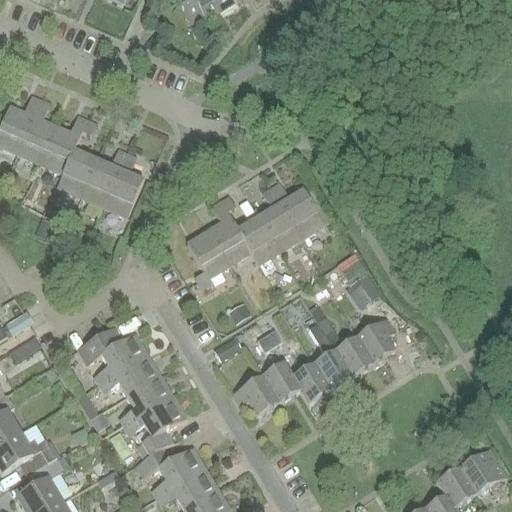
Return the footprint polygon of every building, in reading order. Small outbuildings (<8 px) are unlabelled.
[(107,0),(107,1),(122,8),(125,0),(107,0)] [(206,25),(220,17),(209,0),(173,0),(191,28),(203,21),(206,25)] [(231,3),(236,0),(209,0),(220,17),(234,8),(231,3)] [(0,151),(17,159),(41,104),(31,100),(24,118),(9,112),(0,132),(0,151)] [(40,169),(56,132),(42,126),(50,108),(41,104),(17,159),(40,169)] [(62,179),(74,156),(82,137),(87,125),(78,120),(70,138),(56,132),(40,169),(62,179)] [(87,125),(82,137),(91,140),(96,128),(87,125)] [(103,213),(127,158),(118,154),(110,172),(96,165),(80,202),(103,213)] [(74,156),(62,179),(57,192),(80,202),(96,165),(74,156)] [(127,158),(103,213),(127,223),(143,186),(129,180),(136,162),(127,158)] [(271,193),(301,243),(324,230),(303,196),(289,204),(279,187),(271,193)] [(280,257),(301,243),(271,193),(262,198),(272,214),(259,222),(280,257)] [(220,206),(227,217),(235,212),(229,201),(220,206)] [(238,235),(227,217),(220,206),(211,212),(221,228),(208,236),(229,270),(250,257),(238,235)] [(268,264),(280,257),(259,222),(238,235),(250,257),(258,270),(268,264)] [(208,283),(229,270),(208,236),(187,249),(204,277),(195,283),(202,294),(211,288),(208,283)] [(78,245),(66,239),(59,252),(72,258),(78,245)] [(367,279),(346,294),(361,314),(382,300),(367,279)] [(333,335),(319,312),(311,317),(317,328),(325,340),(333,335)] [(12,341),(28,331),(21,320),(6,330),(12,341)] [(356,342),(373,370),(395,357),(387,342),(394,338),(386,324),(356,342)] [(316,345),(325,340),(317,328),(309,333),(316,345)] [(99,390),(148,361),(135,340),(121,348),(113,334),(78,355),(87,370),(101,361),(109,373),(94,382),(99,390)] [(266,340),(273,352),(281,347),(274,335),(266,340)] [(325,340),(334,356),(352,383),(373,370),(356,342),(343,350),(333,335),(325,340)] [(12,354),(18,364),(43,349),(36,338),(12,354)] [(264,358),(273,352),(266,340),(257,346),(264,358)] [(330,397),(352,383),(334,356),(325,340),(316,345),(326,361),(313,369),(330,397)] [(218,353),(223,360),(225,364),(242,354),(234,342),(218,353)] [(126,402),(161,382),(148,361),(99,390),(104,398),(119,390),(126,402)] [(300,396),(292,382),(283,368),(262,382),(279,409),(300,396)] [(308,410),(330,397),(313,369),(292,382),(300,396),(308,410)] [(124,432),(173,402),(161,382),(126,402),(134,415),(119,424),(124,432)] [(257,423),(279,409),(262,382),(232,400),(240,414),(248,409),(257,423)] [(0,450),(19,439),(6,417),(14,412),(6,400),(5,401),(0,403),(0,450)] [(173,402),(124,432),(129,440),(144,431),(151,443),(139,451),(138,455),(144,465),(172,448),(164,437),(186,424),(173,402)] [(91,442),(85,431),(72,437),(77,449),(91,442)] [(31,479),(48,469),(57,463),(45,445),(37,449),(34,444),(26,450),(19,439),(0,450),(0,476),(2,480),(19,470),(26,481),(31,479)] [(156,504),(205,474),(192,453),(171,466),(164,454),(136,471),(144,483),(158,474),(166,487),(151,496),(156,504)] [(458,473),(475,501),(505,483),(488,455),(458,473)] [(16,503),(21,511),(52,511),(60,507),(47,485),(64,475),(57,463),(48,469),(31,479),(38,490),(16,503)] [(453,511),(457,511),(475,501),(458,473),(436,487),(445,501),(453,511)] [(181,511),(190,511),(218,495),(205,474),(156,504),(161,511),(176,503),(181,511)] [(228,511),(218,495),(190,511),(228,511)] [(453,511),(445,501),(426,511),(453,511)]
